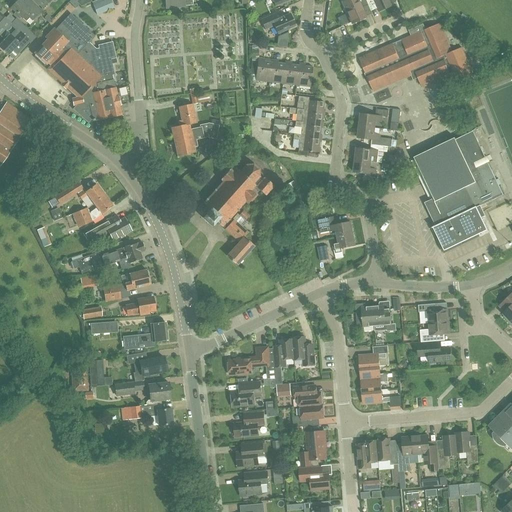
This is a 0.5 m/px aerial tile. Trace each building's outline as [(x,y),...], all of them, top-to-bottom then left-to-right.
[(20,0),(18,0),(11,7),(26,22),(30,17),(33,20),(41,11),(31,2),(29,0),(24,0),(23,2),(20,0)] [(97,15),(114,8),(111,0),(105,0),(93,5),(97,15)] [(165,0),(166,8),(167,8),(185,7),(185,6),(193,5),(192,0),(165,0)] [(368,5),(367,2),(365,0),(347,0),(343,2),(352,23),(366,17),(361,8),(368,5)] [(365,0),(367,2),(371,0),(373,0),(379,12),(391,6),(388,0),(365,0)] [(273,15),(261,20),(265,29),(274,25),(278,33),(296,26),(290,14),(283,17),(281,11),(273,15)] [(0,13),(0,35),(2,33),(11,24),(15,20),(11,16),(7,20),(0,13)] [(76,108),(85,106),(89,123),(112,117),(122,115),(120,106),(121,105),(119,97),(118,97),(109,60),(116,58),(112,42),(101,45),(98,45),(100,51),(96,52),(90,46),(91,45),(89,43),(95,36),(71,14),(57,28),(70,40),(48,63),(53,68),(52,69),(64,80),(60,84),(63,87),(66,90),(69,86),(82,97),(80,99),(74,100),(76,108)] [(411,36),(402,40),(359,58),(366,73),(368,72),(369,76),(368,77),(374,92),(416,73),(422,88),(451,75),(455,85),(475,76),(462,47),(452,51),(440,23),(426,29),(423,24),(409,30),(411,36)] [(48,63),(70,40),(57,28),(55,30),(54,29),(46,37),(48,39),(35,53),(47,65),(48,63)] [(10,35),(0,45),(0,46),(9,54),(14,48),(19,52),(29,41),(23,35),(20,32),(13,39),(10,35)] [(272,62),(264,61),(265,59),(258,58),(258,62),(252,61),(251,72),(250,80),(269,82),(272,62)] [(272,62),(269,82),(283,84),(285,64),(278,63),(278,60),(272,60),(272,62)] [(285,64),(283,84),(297,85),(299,66),(292,65),(292,62),(285,61),(285,64)] [(299,63),(299,66),(297,85),(311,87),(313,67),(305,66),(305,64),(299,63)] [(180,126),(190,125),(197,123),(193,104),(209,101),(208,94),(197,96),(195,89),(190,90),(193,104),(179,107),(182,121),(179,121),(180,126)] [(290,108),(290,111),(297,112),(323,115),(324,102),(309,100),(309,98),(298,96),(298,102),(304,103),(303,110),(297,109),(290,108)] [(0,165),(31,120),(7,103),(0,112),(0,165)] [(264,118),(265,106),(258,106),(257,117),(264,118)] [(361,114),(360,126),(375,128),(376,121),(382,122),(382,116),(388,117),(389,111),(389,110),(377,109),(376,115),(361,114)] [(290,111),(289,114),(296,114),(296,115),(303,115),(302,122),(295,121),(295,124),(321,128),(323,115),(297,112),(290,111)] [(190,125),(180,126),(172,128),(178,156),(196,152),(194,147),(197,146),(195,139),(197,137),(202,135),(203,138),(209,137),(212,124),(209,124),(200,125),(201,128),(191,130),(190,125)] [(294,134),(294,137),(320,140),(321,128),(295,124),(295,127),(301,128),(300,135),(294,134)] [(360,126),(358,138),(372,140),(372,145),(381,146),(382,140),(380,140),(380,135),(374,134),(375,128),(360,126)] [(454,137),(414,157),(415,159),(435,201),(434,201),(440,214),(438,215),(442,222),(432,227),(432,228),(433,228),(438,237),(440,241),(444,250),(478,234),(487,230),(487,231),(488,230),(481,217),(484,215),(485,216),(480,206),(503,194),(488,162),(486,159),(473,131),(460,136),(455,139),(454,137)] [(294,137),(293,139),(300,140),(298,151),(303,151),(318,153),(320,140),(294,137)] [(357,148),(355,160),(377,162),(377,156),(378,151),(383,151),(383,146),(381,146),(372,145),(371,149),(357,148)] [(355,160),(354,172),(375,175),(376,169),(377,162),(355,160)] [(225,229),(230,224),(227,221),(229,220),(230,221),(231,220),(229,219),(237,210),(238,212),(239,211),(238,210),(245,201),(247,203),(250,200),(252,201),(258,194),(256,193),(259,190),(265,195),(274,186),(264,177),(263,179),(260,177),(260,176),(258,176),(258,170),(260,169),(259,168),(258,169),(253,165),(254,163),(253,163),(252,165),(246,165),(245,163),(244,164),(245,165),(241,170),(238,170),(232,165),(229,169),(228,168),(221,175),(223,176),(220,179),(222,181),(215,190),(214,188),(213,189),(214,190),(207,199),(205,198),(205,199),(206,200),(203,203),(203,204),(200,205),(198,208),(198,210),(199,213),(202,215),(204,215),(205,215),(202,218),(211,226),(214,223),(216,225),(218,225),(218,224),(222,228),(223,227),(225,229)] [(94,203),(104,195),(96,184),(91,188),(90,187),(79,195),(83,201),(86,199),(90,205),(88,207),(88,208),(94,203)] [(78,192),(73,185),(56,197),(60,204),(78,192)] [(94,203),(97,207),(89,214),(86,208),(73,214),(79,227),(92,221),(102,213),(103,215),(108,211),(107,209),(112,206),(104,195),(94,203)] [(249,216),(243,210),(238,215),(244,221),(249,216)] [(93,229),(84,234),(89,243),(98,238),(109,232),(113,240),(131,230),(125,218),(120,221),(117,215),(108,220),(93,229)] [(338,237),(353,234),(351,221),(336,225),(334,217),(318,220),(321,233),(331,231),(331,232),(337,230),(338,237)] [(230,224),(225,229),(239,242),(244,237),(248,233),(233,220),(230,224)] [(38,230),(42,240),(45,247),(51,244),(44,227),(38,230)] [(353,234),(338,237),(339,243),(334,244),(336,254),(343,252),(342,248),(356,245),(353,234)] [(244,237),(239,242),(227,256),(237,265),(254,246),(244,237)] [(97,253),(71,262),(74,269),(79,267),(82,274),(115,262),(119,261),(121,269),(131,267),(130,263),(143,259),(140,252),(145,251),(142,242),(137,243),(116,250),(101,255),(100,252),(97,253)] [(322,261),(330,259),(327,245),(317,247),(320,261),(322,261)] [(119,293),(150,285),(146,270),(129,274),(131,282),(117,285),(117,286),(104,288),(106,301),(120,298),(119,293)] [(81,279),(82,287),(98,285),(97,277),(81,279)] [(510,324),(511,322),(511,294),(500,306),(506,311),(504,314),(505,315),(504,316),(510,324)] [(133,315),(140,314),(140,315),(149,313),(149,311),(155,310),(153,298),(137,300),(138,305),(126,306),(127,315),(133,314),(133,315)] [(429,323),(449,321),(448,309),(437,310),(436,304),(419,305),(419,312),(428,311),(429,323)] [(385,305),(373,307),(375,326),(375,331),(387,330),(386,325),(392,324),(391,309),(385,309),(385,305)] [(84,319),(102,316),(101,307),(82,310),(84,319)] [(362,312),(357,312),(357,321),(358,327),(364,327),(375,326),(373,307),(362,308),(362,312)] [(449,321),(429,323),(429,329),(421,330),(422,342),(436,341),(435,334),(450,333),(449,321)] [(123,322),(105,323),(96,324),(96,331),(123,329),(123,322)] [(152,342),(167,340),(166,322),(151,324),(151,328),(133,330),(134,338),(140,338),(140,337),(149,336),(149,333),(151,332),(152,342)] [(313,344),(306,344),(305,337),(304,337),(304,335),(303,334),(299,334),(298,336),(298,337),(293,338),(293,339),(295,359),(294,359),(295,360),(303,359),(303,366),(315,365),(314,353),(313,344)] [(280,340),(281,345),(273,346),(274,355),(275,367),(287,366),(286,359),(294,359),(295,359),(293,339),(280,340)] [(436,343),(418,344),(419,356),(429,355),(430,362),(452,361),(451,348),(441,349),(440,343),(436,343)] [(374,354),(359,356),(360,368),(380,366),(379,359),(387,358),(386,353),(389,353),(388,346),(374,347),(374,354)] [(229,363),(227,365),(228,371),(230,371),(230,375),(252,373),(251,367),(270,365),(269,347),(257,348),(258,357),(237,359),(238,360),(229,360),(229,363)] [(147,359),(134,362),(135,369),(141,368),(143,376),(149,374),(150,377),(157,376),(157,373),(167,371),(166,370),(168,369),(167,362),(165,363),(164,357),(148,360),(147,359)] [(103,385),(102,361),(90,361),(91,386),(103,385)] [(380,366),(360,368),(362,380),(388,377),(388,373),(380,374),(380,366)] [(87,390),(86,378),(86,371),(72,372),(74,390),(87,390)] [(388,377),(362,380),(363,392),(382,390),(381,382),(389,382),(388,377)] [(143,381),(115,384),(116,395),(134,393),(134,390),(144,389),(143,381)] [(262,396),(261,382),(240,384),(240,391),(232,392),(232,394),(230,395),(231,399),(232,400),(233,407),(255,405),(254,396),(262,396)] [(153,401),(170,399),(168,383),(149,385),(151,401),(148,401),(148,405),(153,405),(153,401)] [(290,385),(278,386),(279,394),(291,393),(290,385)] [(322,405),(321,392),(317,393),(317,386),(295,387),(296,398),(300,398),(300,407),(301,407),(322,405)] [(382,390),(363,392),(364,404),(390,402),(390,407),(396,406),(402,406),(401,396),(382,398),(382,390)] [(301,407),(302,416),(293,417),(294,428),(311,426),(310,419),(324,418),(323,405),(322,405),(301,407)] [(141,406),(125,408),(122,408),(124,420),(142,418),(141,406)] [(159,425),(173,424),(171,408),(157,410),(149,411),(149,416),(158,415),(159,425)] [(511,446),(511,448),(511,447),(511,410),(510,413),(508,411),(491,428),(493,427),(496,430),(493,433),(493,436),(494,438),(495,440),(497,442),(499,444),(501,445),(503,446),(506,446),(509,443),(511,446)] [(258,425),(265,424),(264,412),(245,414),(246,423),(235,424),(236,437),(259,435),(258,425)] [(309,460),(326,459),(325,442),(326,442),(325,431),(315,432),(306,432),(308,452),(301,453),(302,467),(310,466),(309,460)] [(469,432),(456,433),(456,435),(457,435),(458,453),(467,452),(468,464),(479,463),(477,444),(470,445),(469,432)] [(428,435),(416,436),(418,454),(424,454),(425,462),(425,464),(431,464),(431,471),(439,470),(439,468),(438,452),(430,453),(428,435)] [(445,449),(438,449),(438,452),(439,468),(450,467),(449,456),(458,455),(458,453),(457,435),(456,435),(444,436),(445,449)] [(404,455),(398,455),(400,472),(411,471),(410,455),(418,454),(416,436),(403,437),(404,455)] [(390,438),(376,440),(376,441),(377,440),(378,461),(379,461),(391,460),(391,465),(394,464),(396,483),(401,483),(400,472),(398,455),(398,451),(391,451),(390,438)] [(364,443),(357,444),(358,455),(359,468),(367,468),(372,467),(371,462),(379,462),(379,461),(378,461),(377,440),(376,441),(364,442),(364,443)] [(263,443),(252,444),(242,445),(242,452),(237,453),(239,467),(259,465),(258,457),(264,457),(263,443)] [(301,481),(308,480),(311,480),(312,490),(330,488),(329,474),(323,475),(322,468),(300,470),(301,481)] [(268,472),(254,473),(244,474),(245,481),(240,481),(241,496),(262,494),(268,494),(268,485),(269,485),(268,472)] [(511,511),(511,494),(509,498),(511,501),(504,509),(502,511),(503,511),(511,511)] [(305,503),(305,511),(333,511),(333,507),(320,508),(320,502),(305,503)]
